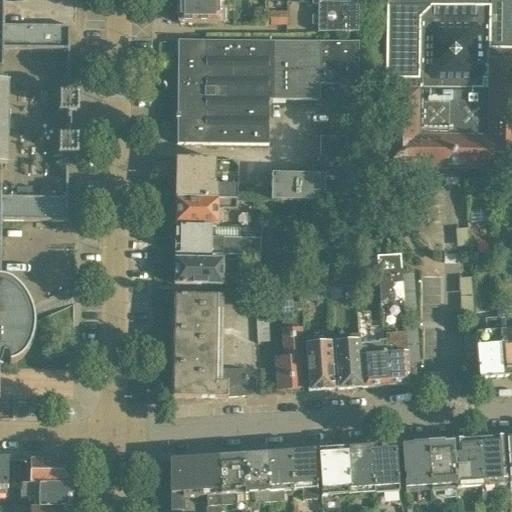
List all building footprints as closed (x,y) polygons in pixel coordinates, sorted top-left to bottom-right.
[(219,11),(218,0),(178,0),(178,23),(224,24),(224,11),(219,11)] [(317,26),(317,33),(358,34),(358,0),(311,0),(312,4),(318,5),(318,17),(312,16),(311,26),(317,26)] [(511,0),(387,0),(385,167),(393,168),(511,169),(511,0)] [(287,12),(270,13),(270,25),(287,25),(287,12)] [(1,49),(67,50),(69,50),(69,26),(1,26),(1,49)] [(250,42),(199,41),(178,41),(177,115),(176,115),(176,119),(177,119),(177,145),(268,146),(269,101),(294,101),(317,101),(318,101),(318,86),(339,86),(339,88),(338,88),(338,90),(357,90),(358,43),(357,43),(320,43),(250,42)] [(0,359),(2,353),(7,353),(9,361),(8,361),(8,363),(14,361),(17,360),(21,357),(25,353),(28,347),(30,343),(32,338),(33,330),(34,325),(34,319),(32,309),(30,304),(28,299),(24,293),(21,288),(16,283),(12,280),(8,278),(5,276),(0,275),(0,165),(8,165),(8,164),(7,164),(8,129),(8,84),(9,84),(9,82),(0,82),(0,359)] [(59,112),(66,113),(76,113),(76,94),(67,94),(59,94),(59,112)] [(76,136),(66,136),(59,136),(59,155),(67,155),(76,155),(76,136)] [(271,174),(270,201),(324,202),(355,202),(356,137),(320,137),(320,175),(271,174)] [(176,199),(226,200),(237,200),(237,186),(215,186),(215,159),(177,159),(176,199)] [(492,200),(511,198),(511,184),(491,186),(492,200)] [(67,198),(1,197),(1,221),(67,222),(67,198)] [(226,205),(226,200),(176,199),(175,224),(218,225),(218,205),(226,205)] [(470,201),(471,211),(489,210),(488,200),(470,201)] [(240,228),(175,227),(175,255),(260,256),(261,228),(240,228)] [(348,236),(327,236),(327,256),(348,257),(348,236)] [(409,385),(407,366),(398,237),(387,238),(388,256),(377,257),(382,336),(385,387),(409,385)] [(298,260),(297,251),(289,251),(289,260),(298,260)] [(175,259),(174,285),(222,286),(222,260),(175,259)] [(328,287),(329,300),(342,299),(341,286),(328,287)] [(329,300),(328,287),(302,289),(303,303),(329,301),(329,300)] [(266,315),(292,313),(291,291),(265,292),(266,315)] [(202,400),(207,399),(247,397),(247,376),(246,375),(246,370),(221,370),(222,297),(173,295),(171,399),(202,400)] [(511,378),(511,310),(498,312),(499,318),(504,379),(511,378)] [(362,388),(385,387),(382,336),(374,336),(373,328),(370,328),(369,313),(357,314),(358,326),(362,388)] [(278,390),(304,388),(300,330),(299,330),(298,316),(282,317),(283,331),(285,359),(276,359),(278,390)] [(478,380),(504,379),(499,318),(485,319),(486,328),(477,328),(477,333),(475,333),(478,380)] [(358,326),(347,327),(347,337),(348,336),(349,341),(333,342),(337,390),(362,388),(358,326)] [(334,390),(330,343),(315,344),(315,339),(304,339),(308,392),(334,390)] [(415,365),(407,366),(409,385),(425,384),(416,376),(415,365)] [(477,441),(480,487),(506,485),(502,439),(477,441)] [(456,488),(480,487),(477,441),(452,442),(455,490),(456,490),(456,488)] [(429,492),(455,490),(452,442),(426,444),(429,492)] [(407,494),(429,492),(426,444),(401,446),(404,490),(405,490),(405,494),(407,494)] [(399,502),(395,446),(369,448),(373,495),(374,504),(399,502)] [(349,497),(373,495),(369,448),(318,451),(321,497),(349,496),(349,497)] [(288,453),(291,491),(302,491),(302,501),(317,500),(316,490),(316,485),(314,452),(288,453)] [(283,492),(291,491),(288,453),(263,455),(267,503),(284,502),(283,492)] [(245,505),(267,503),(263,455),(242,456),(245,500),(245,505)] [(218,458),(221,506),(236,505),(235,500),(245,500),(242,456),(218,458)] [(221,511),(221,506),(218,458),(192,460),(195,498),(201,498),(202,507),(204,507),(204,511),(221,511)] [(183,499),(195,498),(192,460),(170,461),(170,495),(170,511),(183,511),(183,499)] [(31,461),(31,484),(71,485),(71,466),(66,461),(31,461)] [(71,495),(71,485),(31,484),(11,484),(11,489),(20,489),(20,498),(30,498),(30,508),(18,508),(70,509),(70,494),(71,495)]
